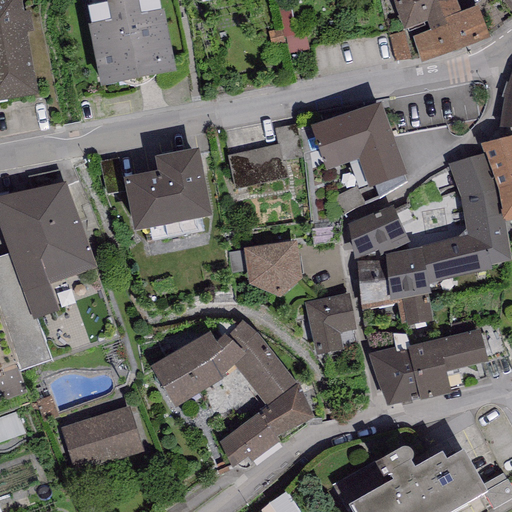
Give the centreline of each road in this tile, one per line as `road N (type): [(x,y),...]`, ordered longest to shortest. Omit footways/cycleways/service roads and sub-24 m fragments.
road 1 (residential): [(0,158),(494,56),(511,44)]
road 2 (residential): [(511,398),(485,396),(316,436),(218,511)]
